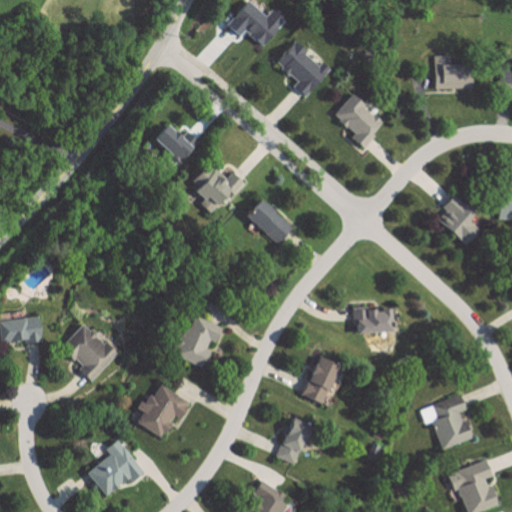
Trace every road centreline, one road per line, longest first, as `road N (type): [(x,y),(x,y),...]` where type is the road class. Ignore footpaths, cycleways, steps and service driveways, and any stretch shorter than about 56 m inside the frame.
road 1 (residential): [(162,45),(463,312),(511,400)]
road 2 (residential): [(362,222),(284,312),(219,454),(170,511)]
road 3 (residential): [(0,240),(106,123),(187,0)]
road 4 (residential): [(362,222),(435,148),(472,135),(511,135)]
road 5 (residential): [(51,511),(28,455),(29,396)]
